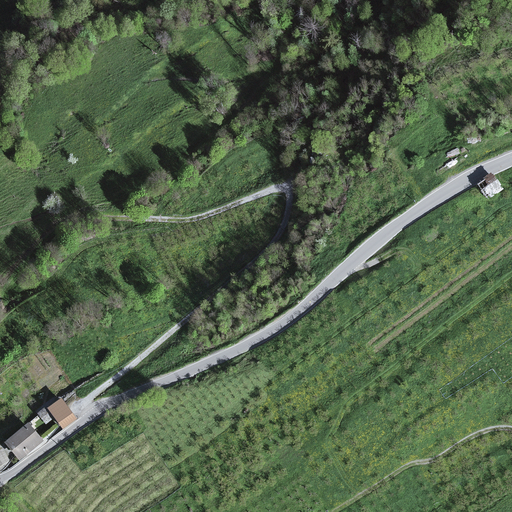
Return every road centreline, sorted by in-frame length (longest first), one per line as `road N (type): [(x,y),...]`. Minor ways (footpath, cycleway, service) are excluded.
road 1 (tertiary): [(0,480),(102,407),(274,329),(384,234),(511,159)]
road 2 (track): [(90,416),(92,396),(272,247),(290,197),(284,187),(273,188),(188,219),(101,217)]
road 3 (track): [(333,511),(412,463),(493,428),(511,428)]
